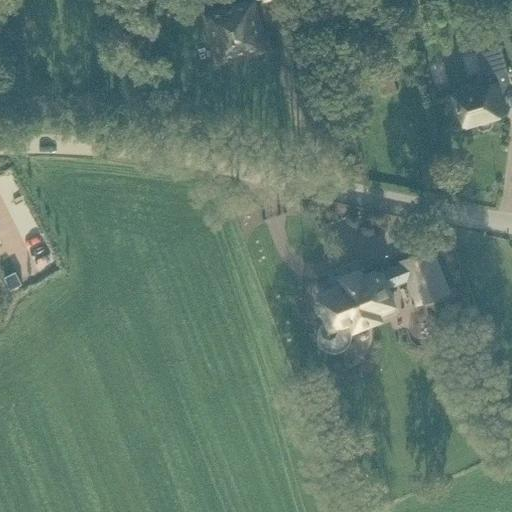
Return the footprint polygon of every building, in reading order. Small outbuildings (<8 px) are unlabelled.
[(420,16),(415,0),(399,0),(404,20),(420,16)] [(217,64),(267,50),(254,2),(204,15),(217,64)] [(446,97),(455,129),(461,127),(463,135),(468,137),(477,135),(479,130),(477,123),(507,114),(496,78),(508,74),(500,47),(481,53),(490,84),(446,97)] [(382,97),(398,92),(393,78),(378,83),(382,97)] [(318,332),(317,335),(318,338),(318,342),(320,345),(321,347),(323,349),(325,351),(328,352),(331,353),(334,353),(336,354),(339,353),(341,352),(344,351),(346,350),(347,349),(350,346),(350,345),(351,343),(352,340),(353,338),(353,336),(353,334),(352,332),(352,329),(350,326),(353,324),(355,329),(380,319),(378,313),(394,307),(385,284),(406,275),(411,289),(426,283),(432,298),(447,292),(431,252),(364,278),(361,271),(341,279),(344,286),(319,296),(328,320),(326,321),(324,322),(322,324),(320,327),(319,329),(318,332)] [(15,272),(4,278),(10,291),(22,285),(15,272)]
